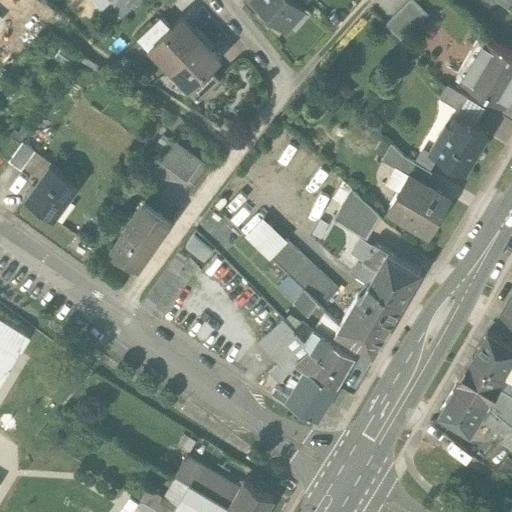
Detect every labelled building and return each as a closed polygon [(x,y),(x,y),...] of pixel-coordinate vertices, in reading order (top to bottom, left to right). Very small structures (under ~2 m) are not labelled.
[(255,0),(262,6),(286,27),(304,7),(295,0),(255,0)] [(411,0),(410,0),(385,25),(405,45),(430,19),(411,0)] [(511,14),(511,0),(498,0),(496,3),(511,14)] [(286,27),(262,6),(254,15),(278,36),(286,27)] [(0,38),(11,25),(0,15),(0,38)] [(170,28),(154,43),(156,45),(174,64),(201,38),(182,17),(170,28)] [(140,39),(150,50),(156,45),(154,43),(170,28),(161,19),(140,39)] [(201,38),(174,64),(192,83),(193,85),(209,70),(221,59),(201,38)] [(511,53),(486,38),(461,80),(503,104),(511,88),(511,53)] [(209,70),(193,85),(192,83),(187,88),(197,100),(219,80),(209,70)] [(439,98),(460,110),(468,98),(447,85),(439,98)] [(456,116),(433,154),(464,173),(487,135),(456,116)] [(170,140),(156,160),(188,182),(202,163),(170,140)] [(22,142),(8,163),(22,173),(36,152),(22,142)] [(381,159),(408,175),(409,174),(423,183),(430,172),(403,156),(390,144),(381,159)] [(305,147),(288,163),(312,189),(329,173),(305,147)] [(50,165),(25,200),(49,218),(64,197),(68,201),(79,186),(50,165)] [(398,192),(387,211),(428,235),(450,198),(423,183),(409,174),(408,175),(407,178),(412,181),(403,195),(398,192)] [(379,215),(352,190),(334,222),(365,239),(379,215)] [(145,204),(112,250),(138,268),(170,223),(145,204)] [(186,247),(205,258),(211,247),(191,236),(186,247)] [(268,257),(304,288),(319,271),(285,239),(268,257)] [(356,277),(368,284),(401,303),(420,270),(375,244),(356,277)] [(319,271),(304,288),(305,289),(319,302),(323,305),(338,289),(319,271)] [(368,284),(362,295),(394,315),(401,303),(368,284)] [(319,302),(305,289),(294,302),(309,315),(319,302)] [(511,292),(500,311),(511,318),(511,292)] [(361,344),(373,351),(394,315),(362,295),(358,293),(337,330),(361,344)] [(0,384),(9,370),(7,369),(7,370),(3,367),(13,350),(19,354),(29,338),(0,320),(0,384)] [(316,374),(336,386),(355,355),(331,340),(301,321),(294,331),(311,349),(310,351),(324,359),(322,363),(316,374)] [(331,340),(355,355),(361,344),(337,330),(331,340)] [(511,345),(487,331),(473,356),(511,379),(511,367),(509,366),(511,360),(511,345)] [(306,368),(316,374),(322,363),(324,359),(310,351),(301,365),(306,368)] [(511,379),(473,356),(455,386),(486,404),(506,422),(511,425),(511,379)] [(306,368),(286,400),(289,402),(318,418),(336,386),(316,374),(306,368)] [(499,436),(506,422),(486,404),(455,386),(439,414),(470,432),(482,412),(486,423),(499,436)] [(511,425),(506,422),(499,436),(505,441),(500,446),(511,451),(511,425)] [(190,483),(202,491),(213,473),(186,456),(175,474),(190,483)] [(202,491),(238,511),(265,511),(274,496),(264,490),(266,486),(257,480),(255,485),(244,479),(239,488),(213,473),(202,491)] [(238,511),(202,491),(190,483),(181,499),(175,509),(180,511),(199,511),(201,510),(204,511),(238,511)] [(145,503),(159,511),(173,511),(174,511),(159,502),(161,497),(148,489),(141,501),(145,503)] [(122,492),(118,498),(130,505),(134,499),(122,492)] [(159,511),(145,503),(139,511),(159,511)]
